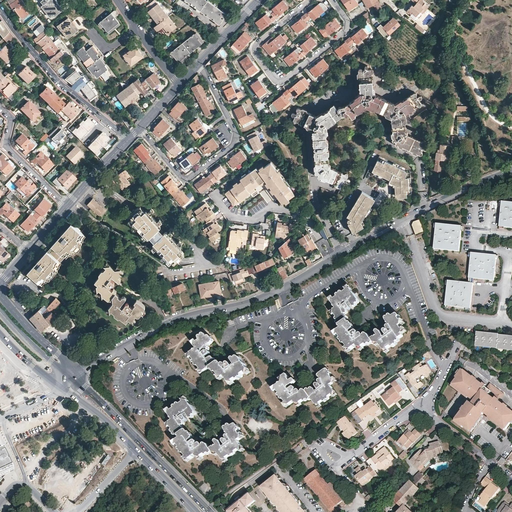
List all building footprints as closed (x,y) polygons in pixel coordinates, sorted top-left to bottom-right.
[(7,0),(8,0),(14,9),(15,9),(21,19),(31,12),(22,0),(7,0)] [(60,9),(52,0),(42,0),(41,1),(44,4),(42,6),(42,7),(41,7),(42,8),(43,7),(51,17),(60,9)] [(168,15),(156,0),(152,0),(146,5),(156,18),(155,19),(158,23),(168,15)] [(185,0),(220,24),(227,13),(208,0),(185,0)] [(269,5),(266,2),(264,4),(265,6),(276,19),(282,13),(282,12),(289,7),(282,0),(270,10),(268,7),(269,7),(269,5)] [(359,4),(356,0),(341,0),(349,10),(359,4)] [(381,7),(377,0),(362,0),(371,16),(376,13),(372,5),(373,4),(376,10),(381,7)] [(411,0),(415,3),(416,4),(414,7),(412,5),(407,12),(411,15),(413,14),(417,17),(421,12),(423,14),(429,7),(420,0),(411,0)] [(304,14),(311,22),(324,11),(318,4),(311,10),(311,9),(304,14)] [(269,24),(276,19),(265,6),(262,8),(266,14),(256,22),(261,29),(268,23),(269,24)] [(118,11),(118,10),(116,8),(111,13),(100,22),(108,32),(119,22),(115,17),(120,14),(118,11)] [(297,33),(311,22),(304,14),(298,19),(299,20),(291,26),(297,33)] [(158,23),(154,26),(158,31),(163,27),(168,33),(176,27),(168,15),(158,23)] [(389,34),(400,24),(393,17),(383,27),(380,24),(377,27),(379,30),(384,36),(387,32),(389,34)] [(71,22),(68,18),(64,21),(63,21),(58,24),(62,29),(61,30),(67,37),(71,34),(71,35),(77,31),(70,22),(71,22)] [(340,25),(334,18),(320,29),(321,29),(327,35),(326,36),(327,37),(340,25)] [(3,23),(1,20),(0,21),(0,35),(2,39),(3,39),(9,32),(5,25),(3,23)] [(79,29),(72,21),(71,22),(70,22),(77,31),(79,29)] [(42,24),(37,28),(41,33),(44,31),(44,30),(45,30),(46,29),(42,24)] [(425,30),(417,24),(414,27),(422,33),(423,33),(425,30)] [(348,38),(354,46),(357,43),(361,40),(368,35),(362,28),(355,34),(354,33),(348,38)] [(38,42),(45,50),(54,42),(47,34),(48,33),(47,33),(45,30),(44,30),(44,31),(41,33),(34,39),(36,42),(36,43),(38,42)] [(246,31),(245,31),(231,47),(238,53),(253,37),(251,36),(251,37),(245,32),(246,31)] [(15,38),(9,32),(3,39),(7,43),(0,50),(0,56),(6,63),(14,55),(9,50),(12,47),(9,44),(15,38)] [(182,43),(190,53),(202,43),(194,33),(182,43)] [(270,55),(287,41),(286,40),(289,38),(285,34),(283,36),(281,34),(273,40),(272,41),(270,39),(268,40),(270,42),(267,45),(266,42),(262,45),(270,55)] [(297,48),(304,55),(310,50),(310,49),(317,43),(311,36),(297,48)] [(340,57),(354,46),(348,38),(341,43),(342,44),(335,50),(340,57)] [(54,42),(45,50),(51,57),(49,58),(50,59),(51,59),(53,62),(54,62),(53,61),(63,53),(63,54),(64,53),(61,50),(62,49),(61,49),(60,50),(54,42)] [(178,62),(190,53),(182,43),(171,52),(178,62)] [(87,51),(83,46),(77,52),(74,54),(80,61),(83,59),(89,66),(99,58),(100,57),(98,54),(97,55),(91,47),(89,49),(87,51)] [(128,52),(125,55),(124,54),(123,54),(124,55),(131,65),(143,56),(135,46),(127,51),(128,52)] [(297,60),(304,55),(297,48),(284,59),(290,65),(297,60)] [(258,69),(247,55),(247,56),(247,57),(246,58),(246,57),(244,58),(245,58),(241,61),(240,61),(250,75),(258,69)] [(105,65),(99,58),(89,66),(87,68),(93,75),(94,74),(97,78),(101,75),(105,81),(113,74),(105,65)] [(323,58),(310,69),(316,77),(330,66),(329,65),(329,66),(323,59),(324,58),(323,58)] [(227,64),(224,59),(211,65),(219,81),(220,81),(219,80),(226,76),(227,77),(228,77),(222,66),(227,64)] [(418,98),(415,93),(397,105),(374,94),(372,68),(368,69),(368,68),(369,68),(370,66),(369,66),(368,65),(367,65),(366,65),(366,66),(366,69),(359,69),(362,95),(342,108),(341,108),(340,108),(339,109),(339,110),(338,111),(335,106),(318,117),(299,108),(296,114),(294,112),(293,112),(292,114),(292,115),(293,116),(294,116),(295,115),(296,115),(294,119),(313,128),(316,169),(315,169),(321,178),(322,176),(343,186),(345,181),(348,182),(349,182),(350,182),(350,180),(349,178),(348,178),(347,179),(346,179),(348,175),(328,166),(326,129),(327,129),(327,126),(345,114),(346,114),(347,114),(348,113),(348,112),(351,117),(367,106),(369,107),(370,105),(390,115),(389,117),(392,118),(394,137),(393,138),(399,146),(400,145),(421,155),(423,150),(425,151),(427,151),(428,150),(428,149),(427,148),(426,147),(425,148),(424,148),(426,144),(406,135),(404,115),(422,103),(419,99),(420,100),(421,100),(422,99),(423,99),(423,98),(422,97),(422,96),(421,96),(420,97),(418,98)] [(35,75),(25,66),(18,74),(27,83),(35,75)] [(88,83),(76,67),(72,70),(73,71),(68,75),(71,79),(71,80),(73,79),(81,89),(88,83)] [(154,72),(146,79),(153,89),(156,87),(159,85),(158,84),(161,82),(154,72)] [(200,81),(197,75),(193,79),(189,83),(191,86),(200,81)] [(4,76),(0,79),(0,87),(3,91),(2,92),(7,97),(16,89),(4,76)] [(149,92),(153,89),(146,79),(141,82),(138,78),(117,94),(119,97),(126,106),(133,101),(134,102),(137,99),(141,96),(139,94),(142,92),(145,95),(149,92)] [(263,102),(271,96),(258,79),(251,84),(250,84),(263,102)] [(286,90),(292,98),(306,87),(300,80),(293,86),(292,85),(286,90)] [(191,87),(199,101),(206,97),(205,94),(206,93),(200,82),(191,87)] [(242,95),(240,91),(236,93),(231,82),(230,82),(230,83),(223,87),(223,86),(222,86),(230,102),(242,95)] [(39,95),(48,104),(56,95),(47,86),(39,95)] [(289,101),(292,98),(286,90),(279,96),(280,97),(267,106),(273,113),(283,106),(289,101)] [(48,104),(57,113),(66,104),(56,95),(48,104)] [(206,97),(199,101),(206,116),(215,111),(209,100),(208,100),(206,97)] [(187,107),(179,100),(171,109),(172,110),(169,113),(176,119),(187,107)] [(40,112),(28,101),(20,109),(32,120),(40,112)] [(66,104),(57,113),(67,122),(78,111),(69,102),(66,104)] [(254,118),(252,113),(247,115),(242,105),(241,105),(242,106),(235,109),(234,108),(233,109),(241,125),(243,124),(254,118)] [(431,115),(427,109),(413,118),(417,124),(431,115)] [(76,129),(72,133),(75,136),(76,137),(79,139),(83,135),(84,136),(90,129),(89,129),(94,124),(85,116),(82,120),(83,121),(80,125),(78,124),(74,128),(76,129)] [(170,125),(163,118),(154,128),(155,129),(152,131),(159,137),(170,125)] [(205,128),(198,118),(189,125),(200,137),(207,132),(204,129),(205,128)] [(254,118),(243,124),(244,127),(255,121),(254,118)] [(300,137),(303,130),(291,125),(288,131),(300,137)] [(53,145),(65,133),(61,129),(60,130),(57,127),(46,138),(53,145)] [(88,148),(94,153),(98,149),(99,151),(103,147),(101,145),(105,142),(106,143),(110,139),(101,131),(97,136),(96,135),(90,141),(91,142),(87,146),(88,148)] [(268,144),(265,140),(261,142),(255,131),(255,132),(248,136),(247,135),(255,151),(268,144)] [(28,140),(22,134),(15,141),(24,150),(22,152),(25,155),(31,149),(34,146),(28,140)] [(309,186),(305,136),(298,137),(302,186),(309,186)] [(460,139),(457,139),(457,136),(452,136),(452,139),(452,145),(460,145),(460,139)] [(37,144),(31,137),(28,140),(34,146),(31,149),(32,150),(37,144)] [(79,139),(76,137),(71,142),(72,143),(73,142),(83,152),(88,148),(87,146),(79,139)] [(183,148),(178,142),(176,143),(171,137),(163,144),(171,154),(173,152),(175,155),(183,148)] [(218,145),(212,137),(200,147),(205,154),(208,152),(208,153),(218,145)] [(134,149),(144,162),(151,156),(149,153),(150,152),(141,143),(134,149)] [(448,159),(450,145),(445,144),(445,143),(441,143),(439,152),(436,152),(435,158),(436,158),(434,172),(440,173),(441,169),(442,159),(446,160),(448,159)] [(82,153),(75,146),(65,155),(72,162),(82,153)] [(246,159),(240,150),(230,157),(231,159),(228,161),(233,168),(246,159)] [(52,164),(40,152),(36,156),(36,155),(35,156),(35,157),(31,161),(34,164),(36,162),(46,171),(52,164)] [(199,160),(193,152),(180,162),(185,169),(188,167),(189,168),(199,160)] [(6,156),(3,153),(0,156),(0,169),(6,175),(13,168),(3,158),(6,156)] [(411,196),(410,170),(380,154),(374,166),(371,165),(368,170),(371,172),(372,170),(390,179),(389,181),(393,183),(393,185),(395,185),(395,193),(399,193),(399,197),(411,196)] [(151,156),(144,162),(155,174),(158,171),(159,172),(160,170),(159,170),(162,167),(154,158),(153,159),(151,156)] [(294,194),(268,158),(240,179),(241,181),(225,193),(234,205),(239,201),(238,199),(243,195),(244,197),(250,193),(249,191),(250,190),(254,187),(253,185),(258,181),(259,183),(260,183),(263,180),(265,179),(262,176),(265,175),(268,180),(266,181),(274,192),(277,191),(280,196),(278,197),(282,203),(288,198),(294,194)] [(208,176),(214,183),(226,173),(220,165),(210,173),(211,174),(208,176)] [(128,175),(124,169),(114,177),(115,178),(111,181),(115,186),(119,184),(122,188),(130,182),(126,177),(128,175)] [(75,178),(67,170),(64,173),(63,172),(62,173),(59,176),(60,177),(58,179),(57,177),(53,181),(58,187),(62,183),(66,187),(75,178)] [(161,181),(172,194),(178,188),(176,185),(177,184),(169,174),(161,181)] [(26,181),(22,176),(15,183),(10,179),(4,185),(10,191),(12,193),(18,187),(21,190),(27,196),(36,186),(33,183),(31,185),(26,181)] [(200,192),(214,183),(208,176),(205,178),(204,177),(194,184),(200,192)] [(334,201),(337,195),(322,187),(319,193),(334,201)] [(178,188),(172,194),(182,206),(188,201),(189,201),(191,200),(182,190),(181,191),(178,188)] [(27,196),(21,190),(19,192),(25,198),(26,198),(27,198),(28,197),(27,196)] [(362,228),(361,226),(372,204),(376,198),(362,191),(349,217),(352,219),(351,219),(350,220),(349,222),(350,223),(351,224),(350,224),(354,232),(355,232),(358,237),(362,234),(359,229),(362,228)] [(35,209),(32,211),(40,219),(48,209),(47,208),(50,205),(43,199),(38,204),(35,209)] [(87,205),(99,215),(105,209),(93,199),(90,202),(87,205)] [(19,214),(6,202),(0,208),(0,214),(0,215),(2,213),(12,221),(19,214)] [(208,220),(214,216),(216,215),(213,212),(212,213),(208,209),(207,208),(209,207),(205,202),(194,211),(197,214),(198,214),(200,217),(203,220),(206,217),(208,220)] [(511,202),(503,202),(500,227),(511,227),(511,202)] [(151,214),(148,211),(146,209),(145,211),(141,206),(138,206),(130,214),(129,216),(131,218),(134,221),(132,222),(134,224),(137,227),(143,234),(146,237),(147,238),(149,238),(161,227),(161,224),(160,224),(157,221),(151,214)] [(32,211),(29,208),(28,210),(31,213),(21,225),(28,231),(31,227),(32,228),(40,219),(32,211)] [(72,211),(67,217),(70,219),(75,213),(72,211)] [(217,220),(214,216),(208,220),(206,222),(208,225),(205,228),(207,231),(206,231),(210,236),(212,235),(215,239),(219,236),(220,234),(217,231),(220,229),(221,227),(217,222),(214,224),(213,222),(216,221),(217,220)] [(424,232),(420,220),(411,223),(415,235),(424,232)] [(289,226),(286,225),(283,225),(282,224),(282,222),(277,222),(275,236),(280,237),(280,233),(284,234),(285,231),(288,231),(289,230),(294,231),(295,224),(289,223),(289,226)] [(462,226),(437,223),(435,249),(460,251),(462,226)] [(54,247),(50,252),(51,253),(44,261),(43,262),(41,262),(40,261),(39,260),(38,261),(37,262),(37,263),(38,263),(38,264),(39,267),(31,275),(42,285),(45,282),(46,282),(48,280),(50,281),(51,279),(54,279),(57,275),(57,272),(58,271),(58,269),(60,268),(59,266),(62,263),(61,262),(65,257),(66,258),(69,255),(70,256),(72,253),(74,253),(75,252),(78,252),(82,248),(81,245),(83,244),(82,242),(84,240),(84,238),(86,236),(82,231),(75,226),(68,234),(65,235),(64,234),(63,235),(62,236),(62,237),(63,238),(63,240),(55,248),(54,247)] [(237,229),(237,231),(237,233),(235,233),(235,230),(232,230),(230,231),(228,246),(230,247),(237,248),(237,246),(241,246),(242,239),(242,237),(241,237),(242,231),(242,230),(237,229)] [(170,235),(168,232),(167,231),(164,231),(153,242),(153,244),(154,245),(156,248),(163,255),(166,257),(167,259),(169,258),(171,261),(173,263),(175,263),(184,254),(184,252),(180,248),(181,246),(179,244),(177,241),(170,235)] [(265,236),(261,235),(261,237),(259,237),(259,235),(259,233),(253,233),(251,245),(257,246),(257,248),(263,249),(264,241),(266,242),(267,238),(265,237),(265,236)] [(313,242),(311,238),(310,239),(307,234),(304,236),(301,238),(298,240),(304,249),(309,246),(312,251),(313,249),(312,247),(316,246),(313,242)] [(297,251),(294,244),(288,247),(287,244),(292,239),(290,237),(279,247),(284,256),(283,256),(283,257),(297,251)] [(0,245),(0,244),(1,243),(0,242),(0,259),(2,261),(9,254),(0,245)] [(51,253),(50,252),(47,250),(40,258),(44,261),(51,253)] [(497,255),(472,253),(470,278),(469,283),(449,281),(446,305),(471,308),(473,283),(474,278),(494,280),(497,255)] [(272,257),(255,265),(258,271),(259,274),(260,273),(259,270),(275,263),(272,257)] [(124,271),(121,268),(118,271),(115,268),(110,264),(108,267),(107,267),(104,269),(102,270),(99,273),(99,276),(95,281),(98,284),(97,285),(100,288),(99,289),(102,291),(105,294),(104,295),(109,299),(111,299),(113,296),(116,298),(114,301),(109,306),(112,308),(111,310),(114,312),(115,314),(118,317),(120,317),(126,321),(129,318),(130,319),(133,316),(134,317),(136,315),(137,315),(140,315),(142,313),(140,311),(143,308),(144,309),(145,307),(145,305),(137,299),(134,302),(136,303),(133,307),(130,304),(129,305),(128,305),(129,304),(129,303),(129,302),(128,302),(127,302),(126,302),(123,306),(121,304),(127,297),(124,295),(122,296),(121,298),(118,296),(119,295),(116,292),(117,291),(113,288),(112,290),(110,288),(112,285),(111,284),(112,284),(113,284),(114,284),(115,284),(115,283),(115,282),(114,282),(111,279),(113,277),(119,282),(121,280),(121,279),(121,278),(119,276),(121,273),(122,274),(124,271)] [(243,269),(231,272),(228,273),(231,281),(234,280),(243,277),(258,271),(255,265),(243,269)] [(284,269),(282,265),(282,266),(277,268),(279,272),(283,280),(287,277),(284,269)] [(221,294),(219,280),(199,284),(201,297),(221,294)] [(185,288),(183,283),(179,285),(175,286),(174,284),(165,286),(168,295),(172,294),(172,293),(171,293),(170,291),(174,290),(175,292),(185,288)] [(343,322),(349,318),(350,315),(348,312),(350,311),(350,308),(349,308),(350,307),(351,308),(352,308),(353,308),(353,307),(354,307),(354,306),(354,305),(351,301),(353,299),(358,305),(360,304),(360,302),(362,300),(363,298),(355,287),(352,289),(351,288),(349,290),(346,290),(342,293),(341,295),(338,297),(339,298),(336,300),(339,306),(336,308),(338,311),(337,311),(340,315),(339,317),(341,319),(340,321),(342,323),(343,322)] [(60,302),(55,298),(47,307),(45,305),(39,310),(42,313),(45,317),(51,312),(54,310),(53,309),(60,302)] [(39,310),(30,318),(39,328),(42,331),(57,318),(51,312),(45,317),(42,313),(39,310)] [(379,335),(376,337),(378,340),(382,338),(384,342),(388,347),(391,344),(391,345),(394,343),(397,343),(401,341),(402,338),(405,336),(404,335),(407,333),(404,328),(407,325),(405,322),(406,321),(404,319),(405,318),(405,316),(403,311),(400,311),(398,313),(397,312),(395,312),(392,314),(391,317),(394,322),(393,323),(392,325),(393,326),(392,327),(391,326),(389,326),(388,327),(388,328),(388,329),(391,333),(389,335),(384,328),(382,328),(380,330),(383,334),(380,336),(379,335)] [(351,319),(349,318),(343,322),(344,325),(341,328),(343,331),(342,332),(345,335),(344,337),(347,341),(349,341),(352,345),(353,344),(355,347),(361,343),(362,345),(366,343),(367,344),(370,342),(372,342),(374,341),(376,342),(378,340),(376,337),(372,333),(370,332),(367,334),(366,333),(364,333),(363,334),(363,332),(364,331),(364,330),(363,329),(362,329),(357,332),(355,329),(357,327),(357,325),(355,321),(352,321),(351,319)] [(499,334),(477,331),(476,346),(497,348),(497,349),(511,350),(511,335),(499,334)] [(199,342),(196,344),(198,348),(192,351),(195,355),(194,355),(196,359),(196,361),(199,365),(201,365),(203,368),(204,368),(206,371),(211,368),(219,362),(218,361),(215,360),(214,358),(211,358),(209,359),(207,357),(212,353),(212,352),(212,351),(211,350),(210,350),(209,351),(208,350),(209,349),(209,347),(208,345),(214,342),(214,339),(211,336),(208,335),(207,333),(205,333),(201,336),(200,338),(201,339),(198,341),(199,342)] [(221,362),(219,362),(211,368),(212,370),(214,370),(215,372),(218,372),(220,376),(221,375),(223,378),(226,376),(230,381),(233,379),(234,380),(237,377),(239,378),(243,375),(244,372),(247,370),(246,370),(249,368),(241,356),(239,356),(237,358),(234,357),(233,358),(237,365),(235,366),(232,363),(232,362),(231,362),(230,362),(229,362),(228,363),(228,364),(229,365),(228,366),(227,365),(225,364),(223,365),(221,362)] [(427,376),(432,369),(428,364),(425,366),(422,363),(414,369),(416,372),(413,374),(411,372),(407,375),(414,386),(415,385),(419,389),(425,383),(423,382),(422,381),(421,382),(419,383),(415,378),(422,373),(427,376)] [(491,388),(489,387),(465,369),(454,384),(475,401),(474,403),(472,401),(458,420),(473,430),(486,412),(508,428),(511,422),(511,408),(501,400),(497,397),(496,398),(490,394),(488,392),(491,388)] [(308,394),(314,403),(316,406),(318,404),(319,406),(322,404),(325,404),(329,401),(330,399),(333,397),(332,396),(336,394),(332,389),(336,387),(334,384),(335,383),(333,379),(334,377),(331,373),(329,373),(322,377),(322,380),(323,383),(322,384),(321,386),(322,387),(321,388),(320,387),(320,386),(319,386),(318,387),(317,387),(317,388),(317,389),(320,393),(317,395),(316,393),(313,392),(311,393),(309,393),(308,394)] [(312,404),(314,403),(308,394),(305,393),(302,395),(301,394),(299,393),(298,393),(297,392),(298,392),(298,391),(298,390),(297,389),(296,389),(295,389),(292,392),(290,389),(296,385),(296,383),(296,382),(293,381),(292,383),(290,380),(287,381),(285,378),(281,380),(283,384),(278,387),(280,390),(279,391),(281,394),(281,396),(283,401),(285,401),(287,405),(288,404),(290,407),(296,404),(298,407),(301,405),(302,407),(305,405),(307,405),(309,404),(312,404)] [(395,387),(390,391),(383,396),(390,405),(396,401),(395,401),(401,396),(399,392),(404,389),(397,380),(392,384),(394,386),(395,387)] [(492,383),(489,387),(491,388),(493,390),(499,394),(497,397),(501,400),(503,397),(506,393),(492,383)] [(178,432),(184,428),(181,424),(183,423),(183,421),(182,420),(183,419),(184,420),(185,420),(186,420),(187,419),(187,418),(187,417),(184,413),(187,412),(191,418),(193,417),(194,414),(196,413),(196,410),(189,399),(186,401),(185,401),(182,402),(179,402),(176,404),(175,407),(172,409),(173,410),(169,412),(173,418),(170,420),(172,422),(170,423),(173,427),(172,429),(175,433),(177,433),(178,432)] [(361,408),(356,411),(362,419),(366,416),(367,417),(371,414),(374,417),(377,414),(376,413),(380,410),(373,401),(366,406),(362,409),(361,408)] [(345,431),(350,438),(358,432),(346,416),(338,422),(345,431)] [(215,446),(211,448),(213,451),(217,449),(220,453),(223,458),(226,456),(226,457),(230,455),(232,455),(236,452),(237,450),(240,448),(239,447),(243,445),(239,440),(243,437),(241,434),(242,434),(240,431),(241,430),(241,427),(239,424),(236,423),(234,424),(231,424),(228,426),(227,429),(230,434),(229,434),(228,437),(229,438),(228,439),(227,438),(227,437),(226,437),(225,437),(224,438),(224,439),(224,440),(227,445),(224,446),(220,440),(218,439),(216,441),(218,445),(215,447),(215,446)] [(406,432),(400,438),(406,443),(407,442),(411,445),(422,432),(417,427),(413,431),(412,429),(407,434),(406,432)] [(187,429),(184,428),(178,432),(180,435),(177,438),(179,441),(178,442),(180,445),(180,447),(182,451),(185,452),(187,455),(188,455),(190,458),(196,454),(197,456),(201,453),(202,455),(205,453),(207,454),(209,452),(211,453),(213,451),(211,448),(208,444),(206,443),(203,445),(202,444),(200,443),(198,444),(199,443),(199,442),(199,441),(199,440),(198,440),(197,439),(197,440),(192,443),(190,440),(193,438),(193,436),(191,431),(188,431),(187,429)] [(426,449),(426,447),(421,448),(411,459),(417,465),(421,462),(423,463),(428,458),(433,456),(438,454),(437,453),(444,451),(442,444),(441,444),(440,440),(431,443),(431,446),(429,446),(430,448),(426,449)] [(380,456),(379,454),(372,459),(379,467),(383,464),(384,466),(394,458),(385,447),(379,452),(380,453),(382,455),(380,456)] [(409,453),(406,449),(400,455),(404,459),(409,453)] [(5,450),(0,451),(0,482),(8,473),(15,470),(5,450)] [(108,455),(102,464),(105,466),(111,457),(108,455)] [(433,458),(433,456),(428,458),(423,463),(425,465),(430,459),(433,458)] [(377,473),(370,465),(366,468),(363,471),(361,469),(359,466),(355,470),(358,474),(356,476),(361,483),(367,478),(369,480),(373,477),(373,476),(377,473)] [(425,473),(419,480),(415,484),(410,479),(393,498),(402,507),(396,511),(383,511),(379,508),(375,511),(412,511),(405,504),(419,489),(422,485),(434,471),(432,469),(431,468),(425,473)] [(305,479),(331,510),(334,507),(342,501),(328,484),(316,469),(305,479)] [(425,473),(421,469),(415,476),(419,480),(425,473)] [(306,511),(279,477),(277,475),(262,488),(281,511),(306,511)] [(493,482),(486,478),(482,483),(487,488),(481,496),(482,498),(480,502),(486,507),(499,489),(492,483),(493,482)] [(346,498),(332,481),(328,484),(342,501),(346,498)] [(250,493),(228,510),(229,511),(252,511),(248,507),(256,500),(254,497),(250,493)] [(508,504),(503,500),(498,506),(498,507),(494,511),(510,511),(511,509),(511,500),(509,503),(508,504)]
